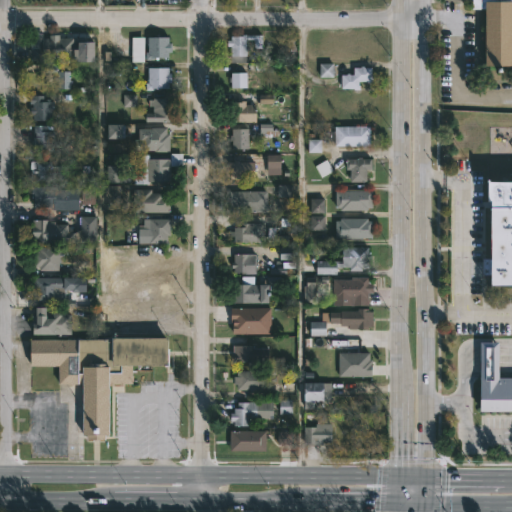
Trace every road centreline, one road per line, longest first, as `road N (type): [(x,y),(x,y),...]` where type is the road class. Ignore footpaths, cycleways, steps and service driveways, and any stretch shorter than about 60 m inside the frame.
road 1 (residential): [(203,0),(202,500)]
road 2 (residential): [(5,0),(7,499)]
road 3 (residential): [(412,19),(0,17)]
road 4 (secondary): [(400,478),(0,474)]
road 5 (secondary): [(0,499),(399,501)]
road 6 (secondary): [(412,0),(412,246)]
road 7 (secondary): [(426,479),(424,300),(412,246)]
road 8 (secondary): [(412,246),(401,393)]
